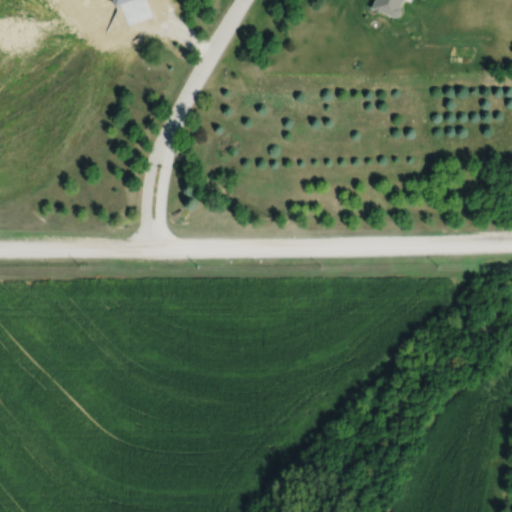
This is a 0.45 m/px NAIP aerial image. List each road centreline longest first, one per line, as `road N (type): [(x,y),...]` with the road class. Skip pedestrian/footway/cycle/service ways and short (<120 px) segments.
road 1 (residential): [(0,246),(511,240)]
road 2 (residential): [(151,248),(162,148),(241,0)]
